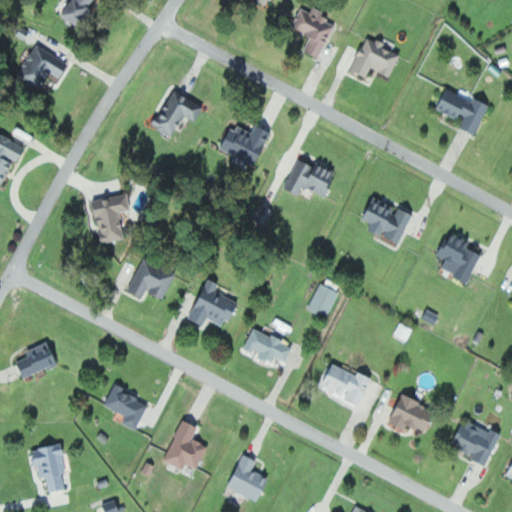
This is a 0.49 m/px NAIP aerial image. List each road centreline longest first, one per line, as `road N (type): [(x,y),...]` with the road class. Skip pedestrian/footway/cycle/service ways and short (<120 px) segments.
road 1 (residential): [(458,511),(8,273)]
road 2 (residential): [(511,204),(162,22)]
road 3 (residential): [(0,287),(81,142),(178,0)]
